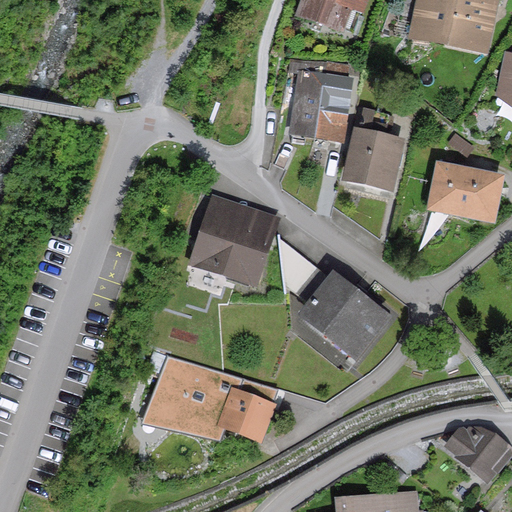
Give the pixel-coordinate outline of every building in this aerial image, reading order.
[(306,0),(300,15),(342,30),(345,21),(340,19),(345,8),(361,14),(366,0),(306,0)] [(423,0),(417,34),(466,44),(467,39),(483,42),(492,2),(480,0),(423,0)] [(307,132),(316,134),(325,78),(327,64),(327,63),(291,59),(288,73),(301,75),(292,130),(307,132)] [(511,60),(510,60),(502,96),(511,103),(511,60)] [(327,64),(325,78),(316,134),(342,138),(351,82),(345,81),(348,68),(327,64)] [(363,114),(348,179),(391,189),(401,146),(377,141),(379,128),(390,131),(393,119),(363,114)] [(499,181),(440,169),(432,209),(491,221),(497,195),(500,196),(502,187),(498,187),(499,181)] [(204,244),(197,264),(251,282),(258,262),(263,264),(268,250),(263,248),(270,228),(215,210),(209,230),(204,228),(199,242),(204,244)] [(285,286),(314,309),(309,315),(355,351),(385,313),(355,288),(349,295),(334,283),(333,285),(280,243),(279,237),(278,237),(283,294),(285,294),(285,286)] [(214,405),(208,418),(256,436),(261,422),(265,424),(271,407),(278,410),(282,398),(231,377),(221,408),(214,405)] [(461,432),(448,448),(490,481),(511,455),(480,428),(468,429),(461,432)] [(432,511),(433,511),(426,511),(414,511),(413,496),(416,496),(416,494),(343,501),(343,511),(432,511)]
